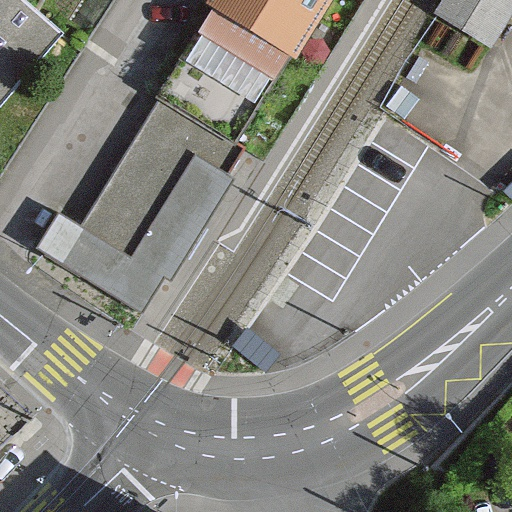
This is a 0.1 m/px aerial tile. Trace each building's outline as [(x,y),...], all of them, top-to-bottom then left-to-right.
[(0,0),(0,98),(56,35),(15,0),(0,0)] [(219,0),(155,105),(239,156),(332,0),(219,0)] [(511,0),(449,0),(435,25),(490,55),(511,18),(511,0)] [(38,252),(142,315),(152,299),(161,283),(131,265),(193,160),(225,179),(239,156),(155,105),(81,228),(60,215),(38,252)] [(193,160),(131,265),(161,283),(171,288),(202,236),(233,184),(225,179),(193,160)] [(248,328),(233,346),(268,375),(283,356),(248,328)] [(0,443),(32,413),(0,379),(0,443)]
